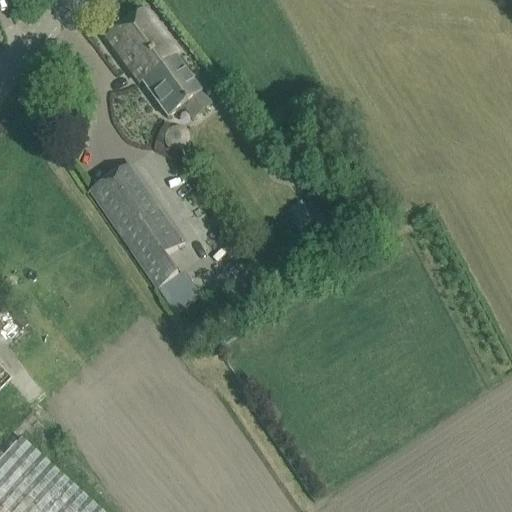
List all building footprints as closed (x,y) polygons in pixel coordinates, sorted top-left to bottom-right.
[(169,41),(158,26),(146,9),(105,39),(130,72),(169,41)] [(176,51),(169,41),(130,72),(139,85),(141,83),(168,119),(187,105),(196,116),(211,105),(201,93),(202,93),(173,54),(176,51)] [(185,245),(142,183),(131,166),(91,193),(159,291),(179,277),(166,258),(185,245)] [(363,209),(329,236),(344,256),(378,229),(363,209)] [(225,307),(192,329),(203,346),(237,325),(225,307)] [(0,392),(13,380),(0,367),(0,392)] [(0,465),(0,511),(102,511),(23,440),(0,465)]
